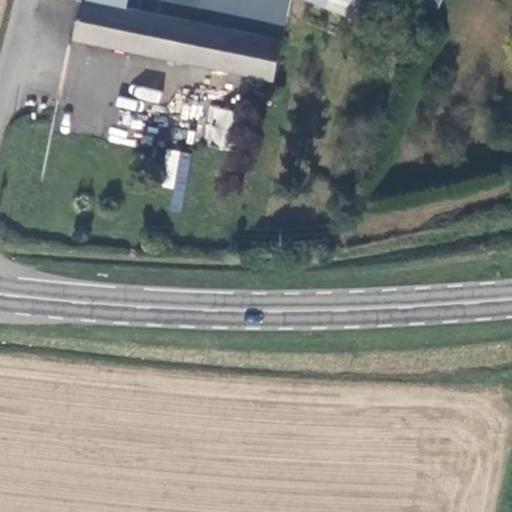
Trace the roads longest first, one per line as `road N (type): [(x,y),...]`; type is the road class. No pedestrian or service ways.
road 1 (primary): [(0,293),(310,312),(511,298)]
road 2 (unknown): [(17,38),(176,95)]
